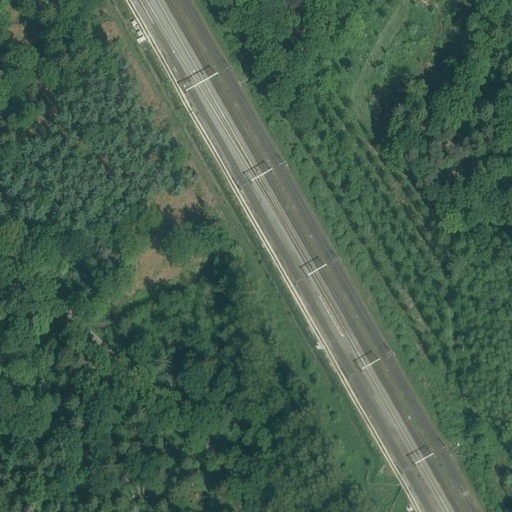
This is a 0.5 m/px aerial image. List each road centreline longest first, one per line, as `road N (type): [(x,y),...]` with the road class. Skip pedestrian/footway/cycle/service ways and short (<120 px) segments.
road 1 (track): [(380,511),(360,477),(360,451),(236,231),(192,275),(101,317),(76,319)]
road 2 (track): [(273,511),(173,406),(0,250)]
road 3 (track): [(105,0),(236,231)]
